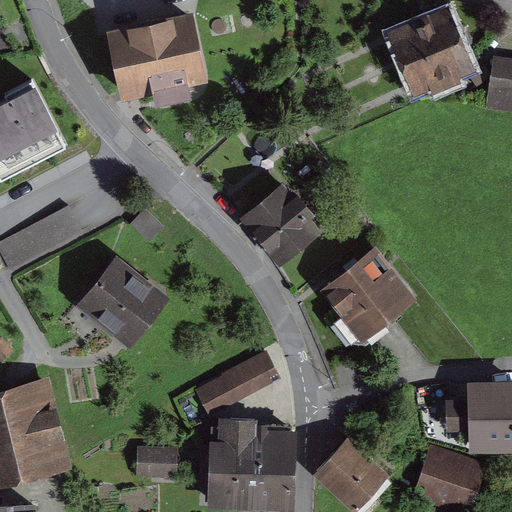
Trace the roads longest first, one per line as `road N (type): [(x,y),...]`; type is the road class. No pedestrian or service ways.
road 1 (residential): [(304,404),(289,333),(246,259),(66,73),(36,0)]
road 2 (residential): [(304,404),(511,363)]
road 3 (unknown): [(0,276),(43,353),(72,362),(117,353)]
